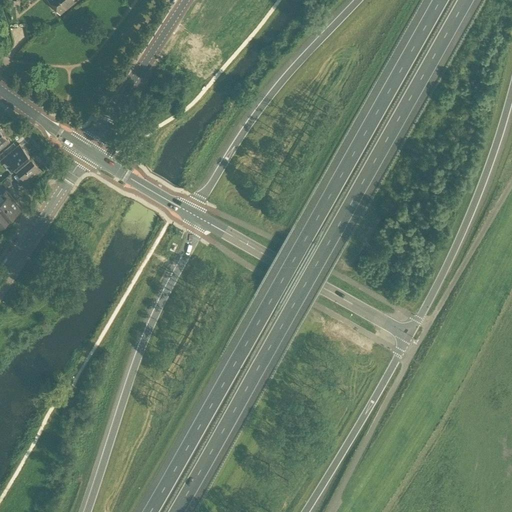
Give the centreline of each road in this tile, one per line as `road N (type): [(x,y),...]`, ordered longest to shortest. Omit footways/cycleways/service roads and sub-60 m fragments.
road 1 (motorway): [(174,511),(467,0)]
road 2 (motorway): [(440,0),(147,511)]
road 3 (motorway): [(201,221),(150,324),(86,511)]
road 4 (motorway): [(354,0),(265,104),(192,216)]
road 5 (motorway): [(409,334),(457,247),(511,85)]
road 6 (secondary): [(409,334),(201,221)]
road 7 (motorway): [(305,511),(409,334)]
road 8 (unclassified): [(330,511),(420,341)]
road 9 (unclassified): [(87,152),(186,0)]
road 10 (unclassified): [(420,341),(511,186)]
road 11 (unclassified): [(0,286),(87,152)]
